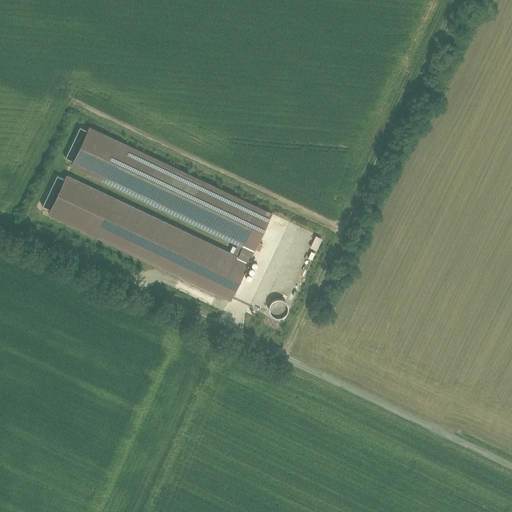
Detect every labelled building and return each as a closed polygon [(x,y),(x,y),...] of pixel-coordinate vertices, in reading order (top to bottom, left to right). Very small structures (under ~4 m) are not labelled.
[(273,206),(91,120),(88,125),(74,155),(72,160),(90,169),(239,240),(242,242),(243,239),(254,244),(273,206)] [(74,155),(88,125),(82,122),(68,152),(74,155)] [(86,177),(68,169),(65,174),(51,204),(49,209),(230,296),(248,257),(237,252),(238,250),(235,248),(86,177)] [(51,204),(65,174),(59,171),(45,201),(51,204)] [(308,247),(315,250),(321,238),(314,235),(308,247)] [(254,244),(243,239),(242,242),(239,240),(235,248),(238,250),(237,252),(248,257),(254,244)] [(280,299),(266,302),(269,315),(283,312),(280,299)]
